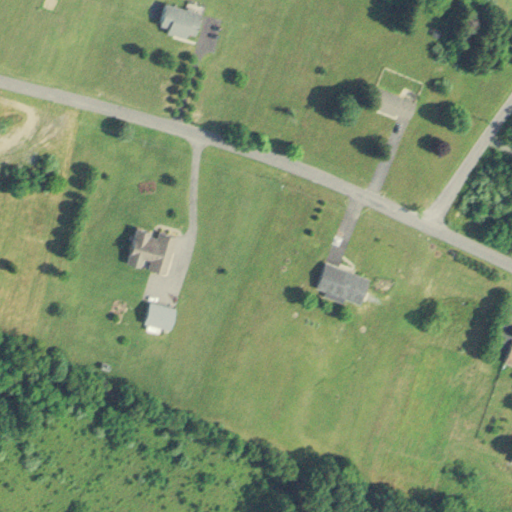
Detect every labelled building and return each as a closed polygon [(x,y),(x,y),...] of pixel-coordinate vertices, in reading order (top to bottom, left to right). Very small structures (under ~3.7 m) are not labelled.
[(168,0),(176,0),(202,7),(197,27),(190,26),(189,32),(169,26),(170,20),(163,18),(168,0)] [(376,79),(415,97),(408,113),(369,96),(376,79)] [(160,224),(178,230),(167,267),(149,261),(151,253),(144,251),(142,259),(127,255),(137,220),(152,224),(151,229),(158,231),(160,224)] [(327,256),(370,271),(361,296),(318,281),(327,256)] [(151,296),(176,304),(170,324),(145,317),(151,296)]
